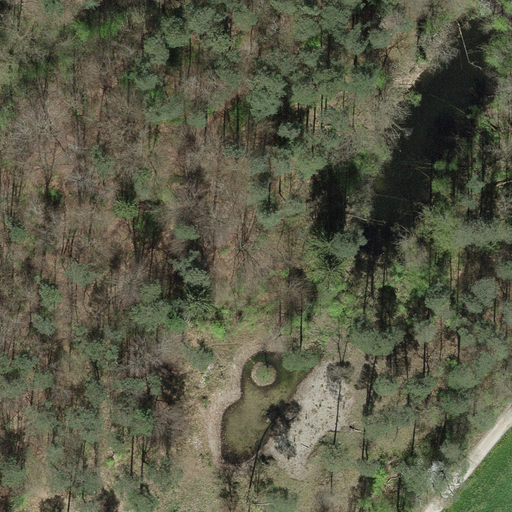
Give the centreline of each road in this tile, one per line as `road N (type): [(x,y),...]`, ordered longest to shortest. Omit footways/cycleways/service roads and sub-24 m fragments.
road 1 (track): [(0,352),(196,140),(349,0)]
road 2 (track): [(425,511),(511,407)]
